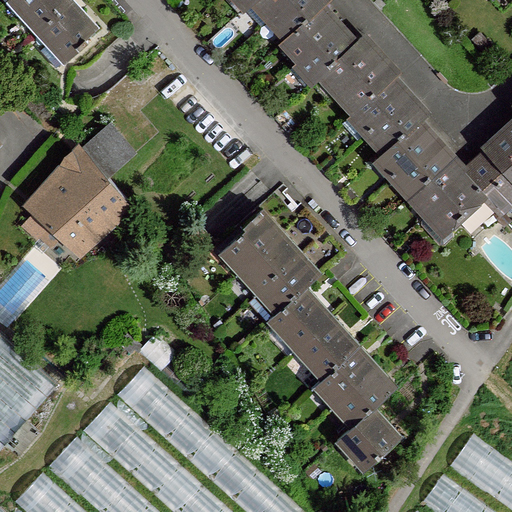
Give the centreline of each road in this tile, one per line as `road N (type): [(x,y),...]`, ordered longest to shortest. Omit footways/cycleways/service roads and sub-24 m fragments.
road 1 (residential): [(483,374),(143,0)]
road 2 (unclassified): [(483,374),(388,511)]
